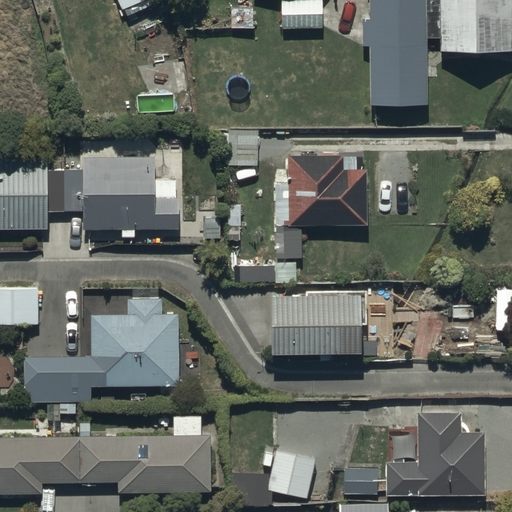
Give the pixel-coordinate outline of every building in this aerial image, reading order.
[(281,0),(281,26),(320,26),(320,0),(281,0)] [(424,98),(423,0),(370,0),(371,17),(360,17),(360,43),(368,43),(369,99),(424,98)] [(508,0),(435,0),(436,53),(509,51),(508,0)] [(276,183),(275,223),(368,225),(369,167),(359,167),(360,153),(287,152),(287,183),(276,183)] [(81,228),(122,228),(122,236),(134,236),(134,228),(174,228),(180,227),(181,174),(154,174),(154,157),(82,155),(82,169),(45,168),(45,160),(0,159),(0,227),(45,229),(45,211),(81,211),(81,228)] [(302,228),(284,228),(284,257),(302,256),(302,228)] [(0,323),(37,323),(37,288),(0,288),(0,323)] [(361,294),(270,294),(270,351),(361,351),(361,294)] [(91,353),(24,354),(24,401),(46,401),(46,419),(61,419),(61,413),(75,413),(75,400),(91,400),(91,384),(179,383),(178,311),(159,311),(159,296),(129,297),(129,314),(90,314),(91,353)] [(407,460),(383,460),(384,494),(484,492),(483,429),(458,429),(458,411),(416,412),(417,448),(407,448),(407,460)] [(79,481),(78,434),(0,434),(0,493),(41,494),(41,482),(79,481)] [(78,434),(79,481),(117,481),(117,492),(211,492),(211,434),(78,434)] [(305,497),(314,458),(310,457),(311,452),(282,446),(280,453),(276,452),(270,475),(232,473),(231,506),(271,507),(271,489),(305,497)] [(376,469),(342,468),(342,490),(375,491),(376,469)]
